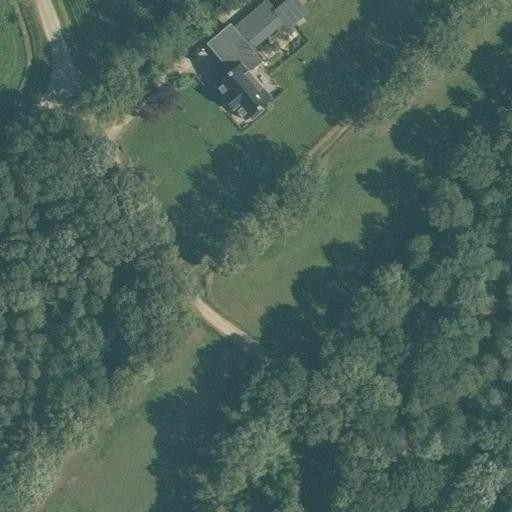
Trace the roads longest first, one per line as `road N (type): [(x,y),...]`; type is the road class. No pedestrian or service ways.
road 1 (track): [(487,511),(201,318),(174,282),(70,75)]
road 2 (track): [(452,0),(171,275)]
road 3 (unclassified): [(0,147),(70,75),(41,0)]
